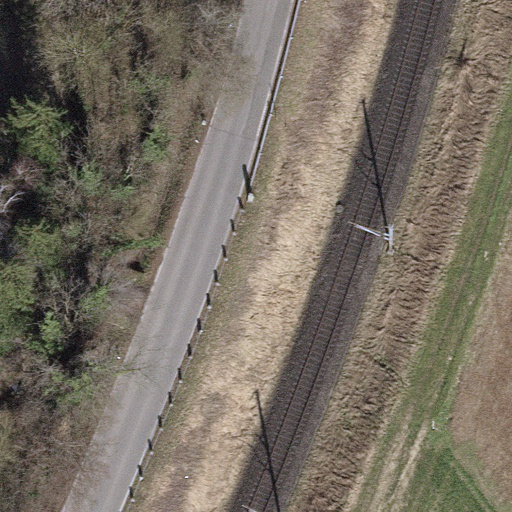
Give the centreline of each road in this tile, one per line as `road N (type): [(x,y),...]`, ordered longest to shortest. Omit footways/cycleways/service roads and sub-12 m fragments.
road 1 (tertiary): [(267,0),(203,220),(99,511)]
road 2 (track): [(511,155),(427,419)]
